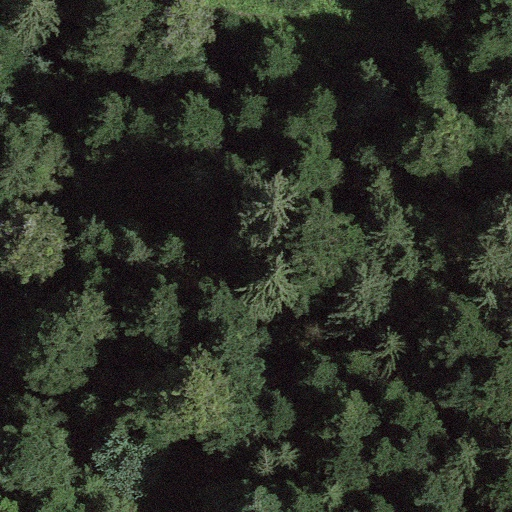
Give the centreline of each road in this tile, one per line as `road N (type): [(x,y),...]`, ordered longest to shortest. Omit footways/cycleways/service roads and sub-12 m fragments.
road 1 (track): [(158,0),(511,52)]
road 2 (track): [(0,333),(125,511)]
